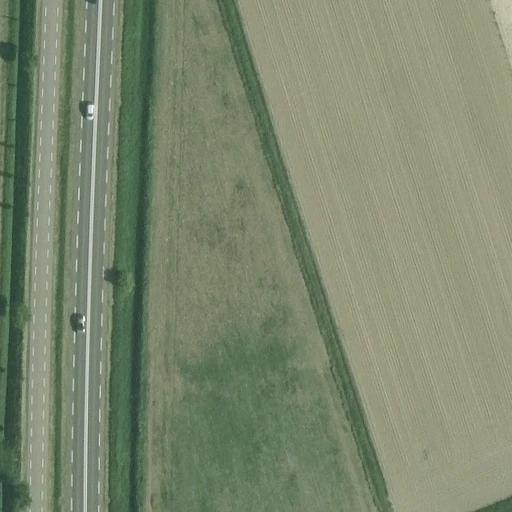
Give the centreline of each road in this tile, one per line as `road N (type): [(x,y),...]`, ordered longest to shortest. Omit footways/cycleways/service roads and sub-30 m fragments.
road 1 (track): [(386,511),(223,0)]
road 2 (primary): [(80,511),(99,0)]
road 3 (unclassified): [(40,511),(55,0)]
